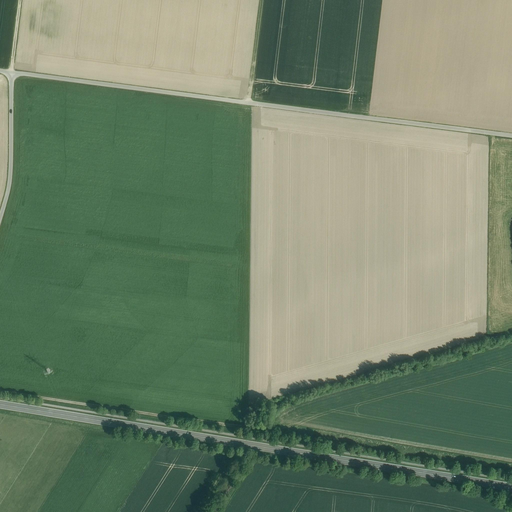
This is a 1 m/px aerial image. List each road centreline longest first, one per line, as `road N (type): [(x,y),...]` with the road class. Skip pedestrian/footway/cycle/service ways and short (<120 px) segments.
road 1 (secondary): [(511,487),(0,403)]
road 2 (unclassified): [(511,135),(11,72)]
road 3 (track): [(0,390),(331,441)]
road 4 (unclassified): [(11,72),(10,183),(0,217)]
